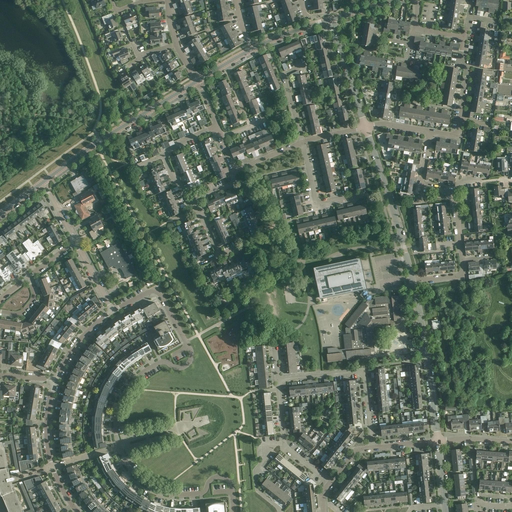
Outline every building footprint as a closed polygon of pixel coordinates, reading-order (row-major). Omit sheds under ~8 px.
[(93,0),(94,1),(92,2),(93,6),(95,5),(97,9),(106,5),(103,0),(93,0)] [(178,9),(179,12),(192,7),(190,1),(180,4),(181,7),(178,9)] [(282,7),(284,13),(297,8),(296,5),(292,7),(291,4),(282,7)] [(317,10),(318,14),(325,13),(325,10),(323,10),(323,4),(314,4),(314,7),(310,8),(310,11),(317,10)] [(249,12),(250,14),(258,12),(257,6),(244,9),(245,12),(249,12)] [(149,13),(150,18),(160,17),(159,10),(157,10),(156,7),(146,9),(146,14),(149,13)] [(184,13),(185,16),(194,12),(192,7),(179,12),(180,15),(184,13)] [(217,10),(218,16),(227,15),(227,12),(230,11),(230,8),(217,10)] [(284,13),(287,18),(295,15),(294,13),(298,11),(297,8),(284,13)] [(132,13),(123,17),(125,21),(127,27),(126,27),(128,31),(130,30),(130,26),(129,25),(133,24),(135,28),(138,27),(137,26),(137,24),(134,17),(136,17),(135,12),(132,13)] [(247,18),(247,21),(260,18),(258,12),(250,14),(250,17),(247,18)] [(287,18),(289,24),(301,19),(300,16),(296,18),(295,15),(287,18)] [(183,22),(184,25),(193,22),(191,16),(178,21),(179,24),(183,22)] [(108,24),(110,29),(118,26),(115,19),(111,20),(110,18),(103,20),(105,25),(108,24)] [(393,30),(394,21),(388,20),(388,24),(385,23),(383,33),(389,34),(390,29),(393,30)] [(151,26),(151,31),(161,30),(160,23),(155,24),(154,21),(147,22),(148,27),(151,26)] [(181,29),(182,32),(195,27),(193,22),(184,25),(185,28),(181,29)] [(220,28),(223,34),(231,30),(230,27),(233,25),(231,22),(220,28)] [(257,31),(258,34),(265,32),(264,29),(263,30),(261,24),(252,26),(253,29),(249,30),(250,33),(257,31)] [(480,34),(489,36),(490,30),(483,29),(484,26),(478,25),(477,31),(481,32),(480,34)] [(187,34),(188,36),(197,33),(195,27),(182,32),(183,35),(187,34)] [(223,34),(226,39),(237,33),(236,30),(232,32),(231,30),(223,34)] [(113,37),(115,42),(123,39),(120,32),(117,33),(115,31),(105,35),(107,39),(113,37)] [(150,37),(148,37),(149,43),(151,42),(151,44),(163,43),(162,36),(159,37),(158,33),(156,34),(154,34),(154,36),(150,37)] [(226,39),(229,44),(237,40),(235,38),(239,36),(237,33),(226,39)] [(315,43),(323,42),(322,34),(313,36),(315,43)] [(191,46),(192,48),(201,43),(197,38),(186,45),(187,48),(191,46)] [(229,44),(232,50),(243,44),(242,41),(238,43),(237,40),(229,44)] [(292,44),(295,52),(302,49),(299,41),(292,44)] [(315,43),(317,51),(325,49),(323,42),(315,43)] [(190,52),(192,55),(204,48),(201,43),(192,48),(194,50),(190,52)] [(446,56),(451,57),(452,50),(455,50),(456,44),(450,43),(449,47),(447,47),(446,56)] [(295,52),(292,44),(285,47),(289,55),(295,52)] [(289,55),(285,47),(278,50),(282,58),(289,55)] [(197,56),(198,58),(207,53),(204,48),(192,55),(194,58),(197,56)] [(318,51),(320,57),(328,56),(326,48),(325,49),(317,51),(318,51)] [(120,60),(122,65),(128,61),(127,58),(130,57),(127,50),(121,52),(119,49),(112,52),(114,57),(117,56),(117,57),(117,59),(117,60),(119,61),(120,60)] [(359,65),(365,66),(367,52),(364,52),(363,56),(361,56),(360,59),(357,58),(357,63),(359,64),(359,65)] [(160,60),(162,63),(171,58),(167,53),(162,56),(160,53),(153,55),(151,55),(156,62),(157,62),(160,60)] [(197,63),(199,65),(210,58),(207,53),(198,58),(200,61),(197,63)] [(261,65),(269,62),(266,55),(258,58),(261,65)] [(328,56),(320,57),(321,64),(329,63),(328,56)] [(385,77),(386,77),(388,75),(388,74),(389,70),(392,70),(393,61),(387,60),(385,77)] [(165,67),(168,72),(176,67),(173,62),(167,66),(166,63),(159,67),(161,70),(165,67)] [(264,72),(272,68),(269,62),(261,65),(264,72)] [(323,71),(331,70),(329,63),(321,64),(323,71)] [(396,76),(402,77),(404,64),(401,63),(401,67),(397,67),(396,76)] [(145,64),(140,67),(145,76),(146,78),(152,75),(152,77),(155,75),(151,68),(148,70),(145,64)] [(408,78),(414,79),(417,66),(414,65),(413,69),(410,69),(408,78)] [(414,79),(421,81),(422,71),(419,70),(420,66),(417,66),(414,79)] [(267,78),(275,75),(272,68),(264,72),(267,78)] [(136,81),(138,85),(145,80),(142,74),(139,76),(136,70),(131,73),(136,81)] [(242,70),(234,74),(235,76),(238,83),(246,80),(243,73),(242,71),(242,70)] [(331,70),(323,71),(324,79),(333,77),(331,70)] [(297,77),(299,84),(307,82),(305,75),(300,76),(299,71),(298,71),(291,74),(291,78),(297,77)] [(124,72),(119,75),(122,80),(120,81),(125,89),(130,86),(133,91),(138,89),(137,87),(130,76),(128,78),(124,72)] [(167,79),(170,77),(174,82),(182,77),(179,72),(173,75),(172,73),(165,77),(166,80),(167,79)] [(447,80),(456,82),(457,76),(444,73),(443,76),(447,77),(447,80)] [(269,85),(277,82),(275,75),(267,78),(269,85)] [(329,87),(338,85),(336,78),(328,80),(329,87)] [(221,90),(229,87),(226,80),(218,83),(221,90)] [(241,89),(248,86),(246,80),(238,83),(241,89)] [(277,82),(269,85),(272,92),(280,89),(277,82)] [(299,84),(300,91),(309,89),(307,82),(299,84)] [(331,94),(339,92),(338,85),(329,87),(331,94)] [(243,96),(251,93),(248,86),(241,89),(243,96)] [(444,92),(454,94),(455,88),(442,86),(441,89),(445,89),(444,92)] [(229,87),(221,90),(224,97),(231,93),(229,87)] [(302,98),(310,96),(309,89),(300,91),(302,98)] [(145,100),(154,95),(152,92),(143,96),(145,100)] [(332,101),(341,99),(339,92),(331,94),(332,101)] [(221,98),(224,104),(232,101),(230,94),(232,93),(231,93),(224,97),(221,98)] [(243,96),(246,103),(249,102),(254,100),(251,93),(243,96)] [(310,96),(302,98),(303,105),(312,104),(310,96)] [(196,108),(198,112),(204,110),(202,105),(200,106),(197,98),(195,99),(196,102),(193,103),(195,108),(196,108)] [(442,105),(452,107),(453,100),(439,98),(439,101),(443,102),(442,105)] [(249,102),(251,109),(259,106),(256,99),(254,100),(249,102),(246,103),(249,102)] [(332,101),(334,109),(337,108),(342,107),(341,99),(332,101)] [(191,110),(193,114),(198,112),(196,108),(195,108),(193,103),(190,105),(189,101),(186,102),(187,105),(190,111),(191,110)] [(232,101),(224,104),(227,111),(235,108),(232,101)] [(399,117),(405,118),(408,104),(405,104),(404,108),(401,107),(399,117)] [(187,116),(188,120),(194,117),(193,114),(191,110),(190,111),(187,105),(185,106),(187,110),(184,111),(186,116),(187,116)] [(308,114),(317,112),(315,105),(312,106),(307,107),(308,114)] [(259,106),(251,109),(254,116),(262,113),(259,106)] [(337,108),(338,115),(347,113),(345,106),(342,107),(337,108)] [(411,119),(418,120),(420,106),(417,106),(416,110),(413,109),(411,119)] [(235,108),(227,111),(230,118),(238,114),(235,108)] [(424,121),(430,122),(432,108),(429,108),(429,112),(425,111),(424,121)] [(181,118),(183,122),(188,120),(187,116),(186,116),(184,111),(181,112),(179,109),(177,110),(180,118),(181,118)] [(379,118),(392,120),(393,114),(389,113),(389,110),(380,109),(379,114),(380,115),(379,118)] [(176,120),(177,124),(183,122),(181,118),(180,118),(177,110),(174,111),(176,114),(173,116),(175,121),(176,120)] [(436,123),(442,124),(445,110),(442,110),(441,114),(438,113),(436,123)] [(442,124),(449,125),(450,115),(447,115),(448,111),(445,110),(442,124)] [(310,121),(318,119),(317,112),(308,114),(310,121)] [(170,123),(172,127),(177,124),(176,120),(175,121),(173,116),(170,117),(168,113),(165,115),(169,123),(170,123)] [(347,113),(338,115),(340,123),(348,121),(347,113)] [(238,114),(230,118),(233,125),(241,122),(238,114)] [(318,119),(310,121),(311,128),(320,126),(318,119)] [(159,131),(161,135),(166,133),(165,128),(164,129),(160,120),(157,121),(159,125),(156,126),(158,131),(159,131)] [(154,136),(155,137),(161,135),(159,131),(158,131),(156,126),(153,128),(151,124),(149,125),(150,128),(154,136)] [(311,128),(313,136),(322,134),(320,126),(311,128)] [(149,138),(151,142),(156,140),(155,137),(154,136),(150,128),(147,129),(149,132),(146,134),(148,139),(149,138)] [(143,141),(145,145),(151,142),(149,138),(148,139),(146,134),(143,135),(141,131),(139,132),(143,141)] [(138,143),(140,147),(145,145),(143,141),(139,132),(137,133),(138,137),(135,138),(137,143),(138,143)] [(264,138),(270,151),(273,150),(271,144),(275,143),(271,135),(264,138)] [(387,135),(386,141),(389,141),(388,148),(387,151),(393,152),(393,149),(395,140),(392,140),(393,136),(387,135)] [(133,146),(134,150),(140,147),(138,143),(137,143),(135,138),(132,140),(130,136),(128,137),(132,146),(133,146)] [(199,143),(202,149),(210,145),(209,142),(213,140),(212,138),(199,143)] [(265,147),(267,152),(270,151),(264,138),(258,141),(261,148),(265,147)] [(251,144),(257,157),(259,156),(258,150),(261,148),(258,141),(251,144)] [(237,147),(242,160),(245,159),(243,153),(246,152),(247,152),(244,146),(244,144),(237,147)] [(251,153),(254,158),(257,157),(251,144),(245,146),(244,146),(247,152),(246,152),(247,154),(251,153)] [(202,149),(204,154),(216,149),(216,147),(212,148),(210,145),(202,149)] [(237,156),(240,161),(242,160),(237,147),(230,150),(233,158),(237,156)] [(204,154),(207,160),(209,159),(215,156),(213,153),(217,151),(216,149),(204,154)] [(175,160),(177,163),(185,159),(182,154),(170,159),(171,161),(175,160)] [(222,157),(218,159),(217,155),(215,156),(209,159),(211,164),(223,159),(222,157)] [(496,161),(497,172),(504,172),(504,168),(508,168),(507,160),(507,156),(505,156),(505,160),(496,161)] [(174,168),(175,170),(187,165),(185,159),(177,163),(178,166),(174,168)] [(220,163),(224,161),(223,159),(211,164),(213,169),(221,166),(220,163)] [(460,172),(462,172),(463,170),(468,170),(469,162),(462,161),(460,172)] [(472,174),(474,175),(476,164),(469,162),(468,170),(473,171),(472,174)] [(491,163),(487,163),(484,162),(483,165),(482,173),(487,174),(487,177),(489,177),(491,166),(491,163)] [(405,163),(404,171),(407,171),(415,172),(416,168),(418,168),(419,166),(416,165),(405,163)] [(474,175),(476,175),(477,172),(482,173),(483,165),(476,164),(474,175)] [(180,171),(181,174),(183,173),(190,170),(189,170),(187,165),(175,170),(176,172),(180,171)] [(147,172),(149,178),(158,174),(158,173),(157,170),(159,168),(159,166),(155,168),(156,168),(147,172)] [(227,168),(223,169),(221,166),(213,169),(216,175),(228,170),(227,168)] [(181,180),(193,175),(191,169),(190,170),(189,170),(190,170),(183,173),(181,174),(183,173),(184,176),(180,178),(181,180)] [(426,180),(428,180),(429,177),(433,178),(434,170),(428,169),(426,180)] [(224,174),(229,172),(228,170),(216,175),(218,181),(226,177),(224,174)] [(438,182),(440,182),(442,171),(434,170),(433,178),(439,179),(438,182)] [(452,185),(454,185),(456,174),(457,171),(454,170),(453,173),(449,173),(447,181),(453,182),(452,185)] [(406,178),(416,180),(417,178),(414,178),(415,172),(407,171),(406,178)] [(440,182),(442,183),(443,180),(447,181),(449,173),(442,171),(440,182)] [(149,178),(152,183),(161,180),(160,179),(159,175),(162,174),(161,172),(158,173),(158,174),(149,178)] [(195,178),(197,177),(196,174),(193,175),(181,180),(182,183),(186,181),(188,184),(196,180),(195,178)] [(73,194),(74,197),(82,193),(80,190),(89,186),(83,175),(71,182),(76,192),(73,194)] [(152,183),(154,189),(163,185),(162,184),(163,184),(161,181),(164,179),(163,177),(160,179),(161,180),(152,183)] [(416,182),(416,180),(406,178),(403,178),(401,185),(404,185),(412,187),(413,182),(416,182)] [(185,189),(186,192),(198,186),(196,180),(188,184),(189,187),(185,189)] [(154,189),(157,195),(166,191),(164,186),(166,185),(165,183),(163,184),(162,184),(163,185),(154,189)] [(406,193),(414,194),(414,192),(412,192),(412,187),(404,185),(401,185),(400,193),(406,194),(406,193)] [(499,196),(499,199),(506,198),(506,197),(505,189),(502,190),(501,186),(498,187),(494,188),(495,196),(499,196)] [(162,195),(164,201),(173,197),(173,196),(171,192),(174,191),(173,189),(170,190),(171,191),(162,195)] [(471,192),(471,197),(479,196),(479,189),(468,190),(468,192),(471,192)] [(228,191),(233,203),(239,201),(235,193),(232,194),(230,190),(228,191)] [(79,215),(82,220),(90,216),(85,206),(95,200),(94,199),(95,198),(93,195),(92,196),(90,191),(79,197),(82,202),(75,206),(77,210),(76,210),(76,212),(77,214),(79,215)] [(227,204),(228,206),(233,203),(228,191),(226,192),(227,196),(224,198),(227,204)] [(216,194),(221,206),(227,204),(224,198),(224,196),(220,197),(218,193),(216,194)] [(212,200),(216,209),(221,206),(216,194),(214,195),(216,199),(212,200)] [(164,201),(167,206),(175,202),(175,201),(174,198),(177,197),(176,195),(173,196),(173,197),(164,201)] [(469,205),(480,203),(479,196),(471,197),(472,202),(469,202),(469,205)] [(205,199),(211,214),(217,211),(216,209),(212,200),(209,202),(208,198),(205,199)] [(167,206),(169,212),(178,208),(177,207),(178,207),(176,203),(179,202),(178,200),(175,201),(175,202),(167,206)] [(35,207),(43,217),(45,215),(43,212),(45,210),(40,203),(35,207)] [(437,207),(438,214),(446,213),(445,208),(449,208),(448,206),(442,207),(442,203),(435,204),(435,207),(437,207)] [(473,211),(481,211),(480,203),(469,205),(469,207),(472,206),(473,211)] [(243,210),(245,215),(253,212),(252,209),(256,207),(255,205),(243,210)] [(421,205),(416,206),(416,209),(413,209),(414,215),(411,215),(411,217),(422,216),(421,205)] [(169,212),(171,217),(180,214),(178,209),(181,208),(180,206),(178,207),(177,207),(178,208),(169,212)] [(38,216),(40,219),(43,217),(35,207),(30,210),(36,217),(38,216)] [(26,214),(33,224),(36,222),(34,219),(36,217),(30,210),(26,214)] [(470,217),(471,219),(482,218),(481,211),(473,211),(473,216),(470,217)] [(245,215),(248,221),(260,216),(259,213),(255,215),(253,212),(245,215)] [(234,229),(237,228),(238,231),(242,230),(236,213),(229,215),(234,229)] [(28,223),(31,226),(33,224),(26,214),(21,218),(26,225),(28,223)] [(90,234),(93,240),(100,236),(97,230),(103,227),(97,215),(91,219),(92,221),(90,223),(94,231),(90,234)] [(250,227),(256,224),(257,224),(258,223),(257,220),(261,218),(260,216),(248,221),(250,227)] [(414,219),(415,224),(423,223),(422,216),(411,217),(411,219),(414,219)] [(16,221),(24,231),(26,230),(24,226),(26,225),(21,218),(16,221)] [(474,220),(474,226),(482,225),(482,218),(471,219),(471,221),(474,220)] [(215,225),(216,228),(224,225),(222,219),(210,224),(211,227),(215,225)] [(180,226),(182,232),(191,228),(191,227),(191,226),(189,223),(192,222),(191,220),(188,221),(189,222),(180,226)] [(439,221),(439,229),(447,228),(447,223),(450,222),(450,220),(439,221)] [(18,230),(21,233),(24,231),(16,221),(11,225),(16,232),(18,230)] [(412,229),(412,231),(424,230),(423,223),(415,224),(415,229),(412,229)] [(47,232),(48,234),(56,230),(53,224),(42,231),(43,233),(47,232)] [(248,227),(250,233),(263,228),(262,226),(258,227),(256,224),(257,224),(256,224),(250,227),(248,227)] [(6,229),(14,239),(17,237),(15,233),(16,232),(11,225),(6,229)] [(182,232),(185,237),(187,236),(194,233),(192,229),(194,227),(194,225),(191,226),(191,227),(191,228),(182,232)] [(214,233),(214,236),(226,230),(224,225),(216,228),(218,232),(214,233)] [(472,231),(472,233),(483,232),(482,225),(474,226),(475,231),(472,231)] [(250,233),(253,239),(261,235),(260,232),(264,230),(263,228),(250,233)] [(439,229),(440,236),(451,235),(451,233),(448,233),(447,228),(439,229)] [(9,238),(12,241),(14,239),(6,229),(2,232),(7,239),(9,238)] [(46,238),(48,241),(59,235),(56,230),(48,234),(50,236),(46,238)] [(197,233),(200,232),(199,230),(196,231),(196,232),(194,233),(187,236),(190,241),(199,237),(199,236),(197,233)] [(219,236),(221,239),(229,235),(226,230),(214,236),(215,238),(219,236)] [(416,233),(416,238),(419,238),(427,237),(427,234),(424,234),(424,230),(412,231),(413,233),(416,233)] [(53,242),(54,245),(62,241),(59,235),(48,241),(49,244),(53,242)] [(190,241),(192,247),(201,243),(201,242),(199,238),(202,237),(201,235),(199,236),(199,237),(190,241)] [(218,244),(219,247),(231,241),(229,235),(221,239),(222,242),(218,244)] [(417,243),(417,245),(428,244),(428,237),(427,237),(419,238),(420,243),(417,243)] [(492,248),(492,251),(495,251),(493,240),(493,237),(490,237),(490,240),(486,241),(487,249),(492,248)] [(28,239),(25,241),(37,256),(39,255),(40,255),(41,255),(41,253),(42,252),(41,250),(43,248),(37,241),(32,244),(28,239)] [(120,243),(119,243),(118,240),(116,241),(117,244),(103,252),(101,249),(99,250),(101,253),(100,253),(109,269),(113,267),(116,268),(115,269),(118,269),(119,268),(121,269),(127,279),(134,275),(135,278),(138,276),(136,274),(120,243)] [(23,254),(27,261),(30,259),(31,261),(32,259),(34,260),(35,259),(35,258),(37,256),(25,241),(22,244),(28,252),(26,253),(25,253),(23,254)] [(192,247),(195,252),(204,248),(203,247),(202,244),(204,243),(203,241),(201,242),(201,243),(192,247)] [(478,250),(478,253),(480,253),(479,241),(472,242),(473,251),(478,250)] [(479,241),(480,253),(482,252),(482,250),(487,249),(486,241),(479,241)] [(465,243),(466,254),(468,254),(468,251),(473,251),(472,242),(465,243)] [(195,252),(197,258),(206,254),(204,249),(207,248),(206,246),(203,247),(204,248),(195,252)] [(23,254),(20,256),(21,257),(18,259),(12,251),(9,254),(20,269),(22,267),(24,268),(25,267),(25,265),(26,264),(25,262),(27,261),(23,254)] [(9,254),(6,256),(10,262),(5,266),(6,267),(11,273),(13,271),(15,273),(16,272),(17,272),(19,272),(18,270),(20,269),(9,254)] [(243,260),(240,262),(238,263),(242,272),(248,269),(249,271),(252,270),(248,262),(245,263),(244,260),(245,260),(244,257),(242,258),(243,260)] [(360,258),(313,268),(320,299),(367,289),(360,258)] [(65,263),(67,267),(74,264),(72,259),(65,263)] [(237,263),(234,264),(234,265),(233,265),(238,276),(243,274),(242,272),(238,263),(240,262),(238,259),(236,260),(237,263)] [(425,264),(426,275),(429,275),(428,272),(433,272),(432,264),(432,260),(425,261),(425,264)] [(439,260),(432,261),(432,264),(433,272),(438,271),(439,274),(441,274),(439,263),(439,260)] [(483,277),(484,277),(484,274),(491,273),(491,270),(497,269),(496,260),(485,262),(485,264),(481,265),(483,277)] [(453,270),(453,273),(455,272),(454,261),(446,262),(447,270),(453,270)] [(229,267),(228,267),(231,276),(232,279),(238,276),(233,265),(234,265),(234,264),(233,262),(230,263),(232,265),(228,267),(229,267)] [(479,277),(483,277),(481,265),(479,265),(478,262),(469,263),(469,271),(479,270),(479,277)] [(67,267),(70,272),(77,268),(74,264),(67,267)] [(225,276),(226,279),(222,270),(221,267),(222,267),(220,264),(218,265),(219,267),(216,269),(215,270),(219,279),(225,276)] [(222,270),(226,279),(231,276),(228,267),(229,267),(227,264),(225,265),(226,268),(222,270)] [(214,281),(215,283),(220,281),(219,279),(215,270),(216,269),(215,266),(213,267),(214,270),(210,272),(214,281)] [(0,275),(4,281),(6,279),(7,280),(8,279),(8,278),(10,276),(9,275),(11,273),(6,267),(4,269),(4,270),(2,271),(0,268),(0,275)] [(70,272),(72,276),(79,273),(77,268),(70,272)] [(72,276),(75,281),(82,277),(79,273),(72,276)] [(75,281),(77,285),(84,282),(82,277),(75,281)] [(40,286),(48,283),(46,278),(38,281),(40,286)] [(86,286),(84,282),(77,285),(80,290),(86,286)] [(40,286),(42,291),(50,288),(48,283),(40,286)] [(42,291),(44,297),(45,296),(52,294),(50,288),(42,291)] [(44,300),(54,302),(55,294),(52,294),(45,296),(44,300)] [(89,305),(94,311),(98,308),(96,306),(99,303),(95,296),(87,303),(89,305)] [(389,296),(375,298),(375,300),(367,301),(365,304),(363,302),(345,325),(347,326),(346,328),(347,335),(343,335),(345,350),(339,350),(336,348),(327,349),(328,354),(327,354),(328,363),(342,361),(342,360),(347,360),(347,361),(357,359),(357,358),(372,356),(371,352),(375,352),(374,345),(373,345),(372,343),(375,343),(374,330),(373,328),(374,327),(389,326),(389,324),(391,324),(391,326),(401,325),(400,321),(402,321),(401,311),(400,306),(401,306),(400,296),(391,297),(392,299),(390,299),(389,296)] [(50,309),(53,309),(54,302),(44,300),(43,304),(50,309)] [(156,303),(144,310),(147,316),(148,318),(150,317),(161,312),(156,303)] [(40,308),(46,313),(50,309),(43,304),(40,308)] [(82,306),(90,315),(94,311),(89,305),(87,307),(84,304),(82,306)] [(86,318),(90,315),(82,306),(78,309),(86,318)] [(142,318),(147,316),(144,310),(143,309),(144,309),(143,307),(137,310),(139,313),(142,318)] [(46,313),(40,308),(36,312),(43,318),(46,313)] [(71,317),(76,322),(79,319),(81,322),(86,318),(78,309),(74,313),(75,314),(71,317)] [(134,316),(137,321),(142,318),(139,313),(137,310),(132,313),(134,316)] [(43,318),(36,312),(33,317),(39,322),(43,318)] [(127,316),(132,324),(137,321),(134,316),(132,313),(127,316)] [(122,319),(127,327),(132,324),(127,316),(122,319)] [(29,321),(30,321),(36,326),(39,322),(33,317),(29,321)] [(67,326),(73,331),(76,327),(74,325),(76,322),(71,317),(69,320),(68,320),(64,324),(67,326)] [(165,321),(164,318),(154,324),(153,324),(155,327),(154,327),(160,338),(154,341),(158,349),(159,351),(162,350),(177,341),(166,321),(165,321)] [(117,322),(122,330),(127,327),(122,319),(117,322)] [(26,323),(30,332),(37,329),(36,326),(30,321),(26,323)] [(113,325),(118,333),(122,330),(117,322),(113,325)] [(21,332),(22,335),(30,332),(26,323),(23,324),(21,332)] [(108,329),(114,336),(118,333),(113,325),(108,329)] [(65,328),(63,326),(61,328),(63,330),(69,335),(73,331),(67,326),(65,328)] [(103,333),(109,340),(114,336),(108,329),(103,333)] [(63,330),(60,334),(66,339),(69,335),(63,330)] [(58,333),(51,340),(59,346),(61,343),(62,344),(66,339),(60,334),(58,333)] [(99,337),(105,343),(109,340),(103,333),(99,337)] [(105,343),(99,337),(95,341),(101,347),(105,343)] [(51,340),(47,349),(56,354),(59,349),(57,349),(59,346),(51,340)] [(88,348),(97,355),(102,350),(93,342),(88,348)] [(141,346),(146,354),(152,352),(147,343),(141,346)] [(136,349),(142,357),(146,354),(141,346),(136,349)] [(84,354),(93,361),(97,355),(88,348),(84,354)] [(44,354),(53,359),(56,354),(47,349),(44,354)] [(131,352),(137,361),(142,357),(136,349),(131,352)] [(11,365),(17,366),(18,352),(14,352),(9,352),(8,359),(11,360),(11,365)] [(18,352),(17,366),(23,366),(23,361),(26,361),(26,359),(27,353),(24,353),(24,354),(21,354),(19,352),(18,352)] [(126,356),(132,364),(137,361),(131,352),(126,356)] [(51,364),(53,359),(44,354),(42,359),(51,364)] [(79,360),(89,366),(93,361),(84,354),(79,360)] [(121,360),(128,368),(132,364),(126,356),(121,360)] [(48,369),(51,364),(42,359),(41,358),(36,367),(43,371),(45,367),(48,369)] [(116,365),(124,372),(128,368),(121,360),(119,358),(117,361),(118,363),(116,365)] [(76,366),(86,372),(89,366),(79,360),(76,366)] [(111,371),(120,378),(122,376),(121,375),(124,372),(116,365),(111,371)] [(72,372),(82,378),(86,372),(76,366),(72,372)] [(106,378),(115,384),(117,380),(118,381),(120,378),(111,371),(106,378)] [(69,379),(80,384),(82,378),(72,372),(69,379)] [(102,385),(112,390),(114,388),(113,387),(115,384),(106,378),(102,385)] [(66,386),(77,390),(80,384),(69,379),(66,386)] [(0,399),(4,399),(4,396),(9,396),(10,386),(4,385),(4,393),(1,393),(0,399)] [(99,393),(108,397),(110,393),(111,393),(112,390),(102,385),(99,393)] [(15,400),(18,400),(19,394),(16,394),(16,386),(10,386),(9,396),(9,399),(15,400)] [(64,393),(75,396),(77,390),(66,386),(64,393)] [(62,400),(74,403),(75,396),(64,393),(62,400)] [(96,400),(107,404),(108,401),(107,400),(108,397),(99,393),(96,400)] [(61,407),(72,409),(74,403),(62,400),(61,407)] [(94,408),(104,410),(105,407),(106,407),(107,404),(96,400),(94,408)] [(60,415),(71,416),(72,409),(61,407),(60,415)] [(93,416),(104,418),(105,415),(103,414),(104,410),(94,408),(93,416)] [(26,423),(32,424),(32,420),(35,421),(36,415),(27,414),(26,419),(26,423)] [(469,421),(470,431),(476,430),(475,420),(469,421),(468,414),(465,415),(466,422),(469,421)] [(451,423),(451,430),(458,429),(457,419),(456,415),(447,416),(448,423),(451,423)] [(457,419),(458,429),(464,429),(463,422),(466,422),(465,415),(462,415),(463,418),(457,419)] [(92,425),(102,425),(102,421),(104,421),(104,418),(93,416),(92,425)] [(475,420),(476,430),(482,430),(481,423),(484,423),(483,416),(480,416),(481,419),(475,420)] [(487,423),(488,432),(494,432),(493,421),(487,422),(487,416),(483,416),(484,423),(487,423)] [(493,421),(494,432),(500,431),(499,425),(502,424),(502,417),(499,418),(499,421),(493,421)] [(505,424),(506,434),(511,433),(511,432),(511,423),(509,423),(509,418),(505,419),(505,417),(502,417),(502,424),(505,424)] [(348,427),(351,428),(351,425),(357,424),(357,418),(347,419),(348,427)] [(418,423),(419,432),(425,432),(425,429),(428,429),(427,419),(423,420),(423,419),(418,419),(419,423),(418,423)] [(26,428),(27,433),(36,432),(35,427),(32,427),(32,424),(26,423),(26,428)] [(301,424),(291,424),(292,430),(295,430),(296,435),(301,432),(305,430),(304,427),(301,427),(301,424)] [(92,425),(92,433),(103,432),(104,429),(102,429),(102,425),(92,425)] [(343,434),(350,440),(354,435),(349,431),(351,428),(348,427),(343,434)] [(301,432),(296,435),(300,438),(298,440),(302,444),(308,436),(305,434),(307,433),(307,432),(305,430),(301,432)] [(92,433),(93,441),(103,439),(103,436),(104,435),(103,432),(92,433)] [(339,438),(347,444),(350,440),(343,434),(339,438)] [(60,437),(60,444),(72,442),(71,436),(60,437)] [(306,447),(312,440),(308,436),(302,444),(306,447)] [(336,442),(343,448),(347,444),(339,438),(336,442)] [(93,441),(95,449),(106,447),(105,443),(104,443),(103,439),(93,441)] [(10,471),(11,475),(19,472),(13,440),(5,442),(5,445),(11,444),(16,470),(10,471)] [(317,443),(312,440),(306,447),(311,451),(317,443)] [(0,442),(0,490),(2,496),(9,511),(22,511),(11,485),(10,482),(14,481),(14,480),(15,480),(15,479),(14,478),(13,478),(9,479),(8,475),(2,443),(0,443),(0,442)] [(60,444),(62,451),(73,449),(72,442),(60,444)] [(336,442),(333,447),(335,448),(340,452),(342,450),(345,453),(347,451),(345,449),(343,448),(336,442)] [(331,452),(339,458),(342,454),(340,452),(335,448),(331,452)] [(62,451),(63,459),(74,456),(73,449),(62,451)] [(328,456),(335,462),(339,458),(331,452),(328,456)] [(97,458),(101,466),(110,462),(108,458),(110,458),(108,454),(97,458)] [(274,460),(279,464),(284,458),(279,454),(274,460)] [(325,454),(321,458),(325,461),(332,467),(335,462),(328,456),(325,454)] [(279,464),(283,468),(289,461),(284,458),(279,464)] [(321,458),(320,460),(323,462),(321,465),(329,471),(332,467),(325,461),(321,458)] [(19,461),(21,472),(29,469),(28,464),(31,464),(32,468),(38,466),(37,460),(30,460),(19,461)] [(283,468),(288,472),(293,465),(289,461),(283,468)] [(101,466),(104,473),(114,468),(113,465),(112,465),(110,462),(101,466)] [(364,468),(366,472),(373,471),(372,462),(367,462),(367,467),(364,468)] [(70,475),(80,471),(77,464),(66,468),(68,473),(69,472),(70,475)] [(288,472),(293,475),(298,469),(293,465),(288,472)] [(355,471),(362,477),(366,472),(364,468),(362,470),(358,467),(355,471)] [(104,473),(109,480),(117,474),(115,471),(116,470),(114,468),(104,473)] [(293,475),(297,479),(303,473),(298,469),(293,475)] [(80,471),(70,475),(69,475),(71,480),(72,479),(73,481),(82,477),(80,471)] [(351,476),(358,482),(362,477),(355,471),(351,476)] [(298,480),(296,482),(300,485),(302,483),(308,476),(303,473),(297,479),(298,480)] [(109,480),(114,487),(123,479),(121,477),(120,477),(117,474),(109,480)] [(24,481),(28,491),(37,486),(40,491),(48,486),(45,481),(44,482),(40,476),(35,478),(36,482),(34,484),(32,479),(24,481)] [(261,486),(266,490),(272,482),(269,480),(271,477),(269,476),(267,478),(261,486)] [(348,480),(355,486),(358,482),(351,476),(348,480)] [(82,477),(73,481),(72,482),(74,486),(76,486),(77,488),(85,483),(82,477)] [(114,487),(120,492),(127,485),(124,482),(125,482),(123,479),(114,487)] [(344,484),(352,490),(355,486),(348,480),(344,484)] [(25,511),(33,511),(35,511),(22,482),(19,483),(31,510),(25,511)] [(266,490),(270,494),(279,483),(277,482),(275,484),(272,482),(266,490)] [(85,483),(77,488),(75,488),(78,493),(79,492),(80,494),(89,488),(85,483)] [(270,494),(275,498),(281,490),(278,487),(280,485),(279,483),(270,494)] [(341,488),(348,494),(352,490),(344,484),(341,488)] [(120,492),(126,498),(133,489),(131,487),(130,488),(127,485),(120,492)] [(40,491),(43,495),(51,491),(48,486),(40,491)] [(85,500),(93,494),(89,488),(80,494),(79,495),(82,499),(83,498),(85,500)] [(338,492),(345,498),(348,494),(341,488),(338,492)] [(126,498),(133,503),(138,494),(135,492),(136,491),(133,489),(126,498)] [(275,498),(280,501),(288,491),(286,490),(284,492),(281,490),(275,498)] [(464,490),(456,491),(456,497),(457,496),(457,499),(466,498),(465,496),(465,490),(464,490)] [(43,495),(45,500),(53,496),(51,491),(43,495)] [(280,501),(284,505),(287,502),(290,504),(293,499),(291,497),(288,495),(289,492),(288,491),(280,501)] [(336,494),(334,497),(341,503),(345,498),(338,492),(336,492),(335,493),(336,494)] [(88,504),(89,505),(97,499),(93,494),(85,500),(83,501),(87,504),(88,504)] [(133,503),(139,507),(145,497),(142,496),(141,497),(138,494),(133,503)] [(45,500),(48,505),(56,500),(53,496),(45,500)] [(364,505),(365,506),(370,506),(369,496),(364,497),(361,498),(360,499),(361,504),(362,505),(364,505)] [(139,507),(147,511),(151,501),(147,500),(148,499),(145,497),(139,507)] [(88,506),(93,511),(101,504),(97,499),(88,506)] [(48,505),(50,509),(58,505),(56,500),(48,505)] [(147,511),(150,511),(154,511),(158,503),(155,502),(155,503),(151,501),(147,511)] [(226,511),(226,502),(208,504),(209,506),(206,506),(206,511),(226,511)] [(154,511),(163,511),(165,506),(161,505),(161,504),(158,503),(154,511)]
